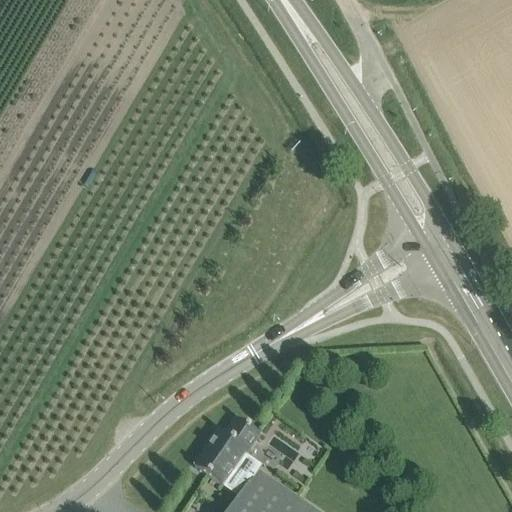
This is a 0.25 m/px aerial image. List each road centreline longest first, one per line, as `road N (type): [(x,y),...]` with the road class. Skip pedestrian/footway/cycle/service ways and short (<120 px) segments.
road 1 (unclassified): [(58,511),(208,381),(439,245)]
road 2 (tertiary): [(439,245),(352,105)]
road 3 (tertiary): [(511,373),(439,245)]
road 4 (tertiary): [(352,105),(281,0)]
road 5 (unclassified): [(352,105),(377,63),(341,0)]
